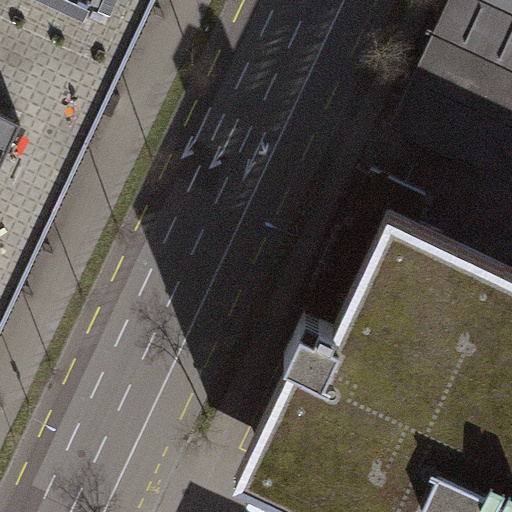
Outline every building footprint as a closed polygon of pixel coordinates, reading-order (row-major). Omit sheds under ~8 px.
[(0,0),(0,310),(146,0),(0,0)] [(446,0),(389,123),(407,131),(468,0),(446,0)] [(511,0),(468,0),(407,131),(492,171),(511,128),(511,0)] [(511,176),(511,128),(492,171),(510,179),(511,176)] [(428,192),(373,166),(285,352),(289,355),(234,471),(320,511),(511,511),(511,260),(417,215),(428,192)]
